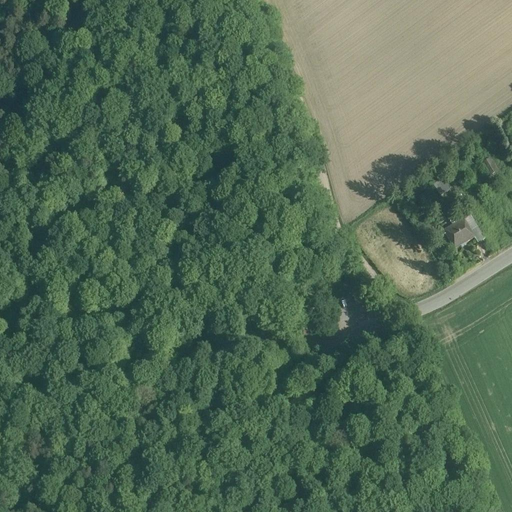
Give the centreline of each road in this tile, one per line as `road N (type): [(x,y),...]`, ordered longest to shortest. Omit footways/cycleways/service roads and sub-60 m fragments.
road 1 (track): [(368,321),(152,361),(0,403)]
road 2 (unclassified): [(258,0),(333,223),(382,291),(405,309)]
road 3 (unknown): [(0,214),(86,0)]
road 4 (tertiary): [(511,256),(422,308),(405,309)]
